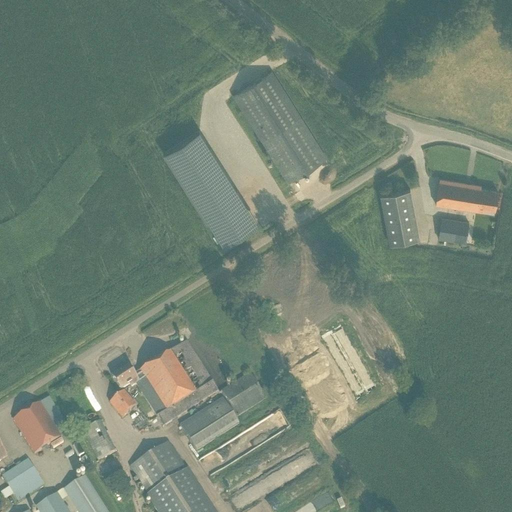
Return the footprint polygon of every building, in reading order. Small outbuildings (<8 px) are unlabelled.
[(271,72),(233,97),(288,183),(326,159),(271,72)] [(242,200),(199,131),(164,153),(202,220),(204,219),(206,222),(242,200)] [(439,179),(437,189),(435,204),(481,212),(481,207),(495,210),(498,192),(480,189),(481,186),(439,179)] [(380,195),(382,205),(389,245),(419,239),(409,190),(380,195)] [(221,247),(257,224),(242,200),(206,222),(221,247)] [(464,244),(468,222),(441,218),(438,239),(464,244)] [(345,323),(283,357),(318,420),(380,385),(345,323)] [(186,342),(139,372),(148,385),(139,391),(164,429),(219,394),(186,342)] [(148,385),(139,372),(134,375),(128,367),(112,377),(121,391),(129,385),(131,388),(136,385),(139,391),(148,385)] [(250,374),(222,392),(238,417),(266,399),(250,374)] [(109,404),(116,411),(121,418),(135,406),(123,392),(109,404)] [(13,421),(18,429),(34,455),(70,432),(49,398),(13,421)] [(196,452),(239,425),(222,398),(179,426),(196,452)] [(83,431),(87,440),(98,461),(115,452),(100,423),(83,431)] [(72,442),(66,444),(71,455),(77,453),(72,442)] [(129,468),(158,511),(213,511),(167,442),(129,468)] [(2,477),(7,486),(17,501),(43,484),(28,460),(2,477)] [(220,476),(221,487),(229,486),(228,480),(237,480),(237,470),(229,470),(229,476),(220,476)] [(69,498),(77,511),(107,511),(85,476),(64,490),(69,498)] [(77,511),(69,498),(62,502),(57,494),(34,509),(36,511),(77,511)]
